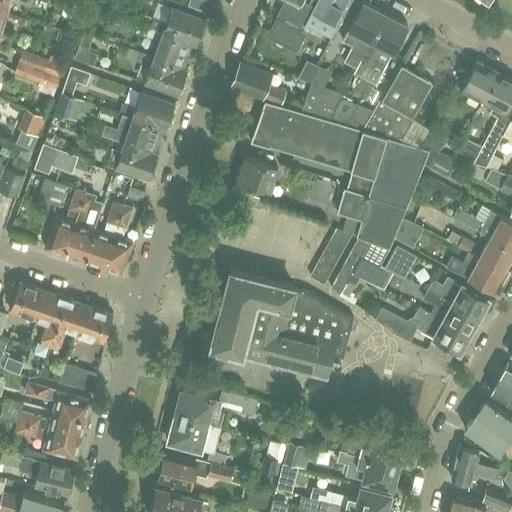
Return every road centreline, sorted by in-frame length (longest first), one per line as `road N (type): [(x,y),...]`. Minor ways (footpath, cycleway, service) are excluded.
road 1 (residential): [(142,297),(239,0)]
road 2 (residential): [(88,511),(142,297)]
road 3 (residential): [(425,511),(445,438),(511,314)]
road 4 (residential): [(142,297),(0,251)]
